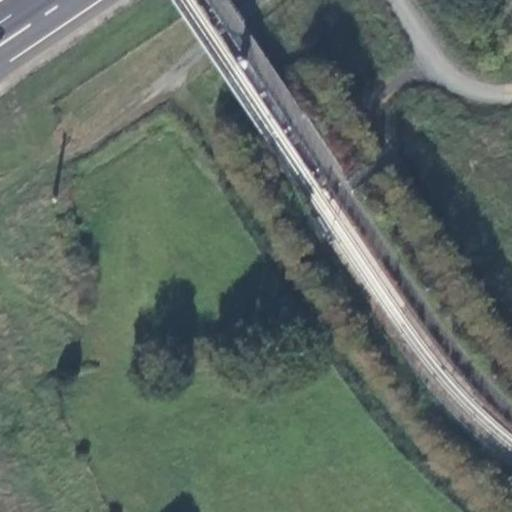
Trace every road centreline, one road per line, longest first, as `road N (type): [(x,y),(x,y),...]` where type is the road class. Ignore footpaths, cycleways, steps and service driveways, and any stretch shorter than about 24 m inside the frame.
road 1 (track): [(260,0),(175,78),(202,114)]
road 2 (residential): [(393,0),(440,63),(477,94)]
